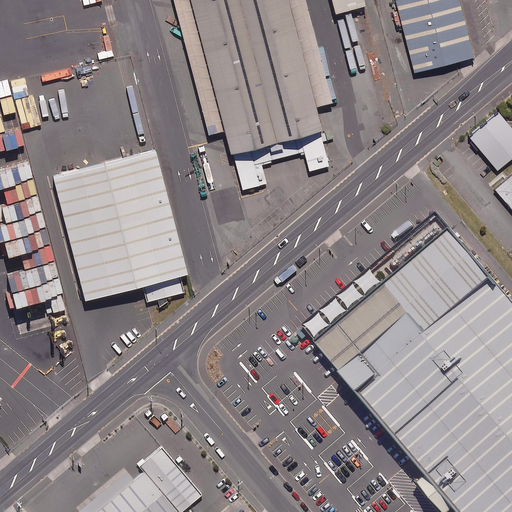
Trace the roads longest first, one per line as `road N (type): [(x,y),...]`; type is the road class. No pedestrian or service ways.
road 1 (secondary): [(161,359),(505,65)]
road 2 (secondary): [(0,492),(161,359)]
road 3 (unclassified): [(161,359),(290,511)]
